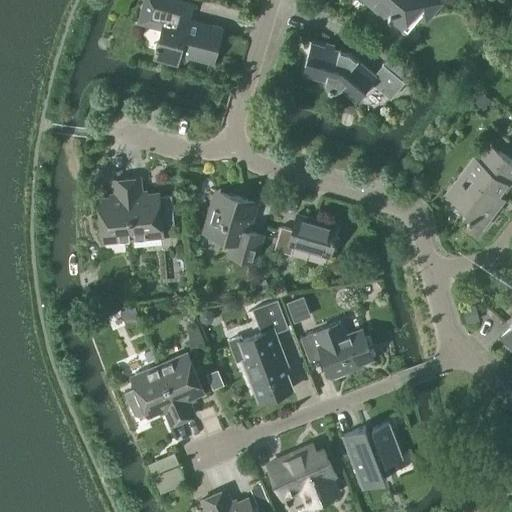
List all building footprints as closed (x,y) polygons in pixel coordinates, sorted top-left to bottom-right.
[(188,20),(193,5),(174,0),(145,0),(139,23),(162,29),(156,55),(159,60),(174,64),(178,61),(180,55),(213,64),(222,29),(188,20)] [(426,21),(441,3),(437,0),(363,0),(383,16),(385,13),(407,31),(420,16),(426,21)] [(374,75),(348,53),(311,42),(302,74),(326,80),(326,85),(327,88),(330,91),(333,92),(337,91),(339,90),(341,88),(356,101),(371,83),(390,99),(404,82),(383,64),(374,75)] [(477,160),(449,196),(460,204),(459,205),(465,210),(463,213),(469,218),(467,220),(471,223),(473,220),(480,226),(494,208),(493,207),(501,196),(498,195),(511,176),(511,161),(499,152),(489,144),(477,160)] [(159,193),(142,195),(141,178),(128,180),(133,239),(163,236),(162,224),(174,223),(171,196),(159,197),(159,193)] [(104,242),(133,239),(128,180),(114,181),(116,197),(100,199),(104,242)] [(249,231),(257,203),(216,191),(203,233),(233,241),(229,255),(255,263),(263,236),(249,231)] [(329,257),(338,227),(296,215),(292,231),(281,227),(274,250),(291,255),(293,247),(329,257)] [(303,295),(286,302),(294,322),(310,315),(303,295)] [(276,333),(289,329),(278,300),(253,309),(262,334),(240,342),(246,358),(243,359),(259,402),(293,389),(287,373),(290,372),(276,333)] [(339,321),(300,337),(309,361),(322,356),(331,377),(349,370),(348,367),(362,362),(373,358),(362,328),(344,334),(339,321)] [(511,325),(501,338),(511,347),(511,325)] [(159,365),(183,420),(196,415),(189,399),(204,393),(186,354),(159,365)] [(172,425),(183,420),(159,365),(132,378),(137,389),(126,394),(135,415),(140,417),(148,413),(149,417),(165,410),(172,425)] [(217,369),(207,373),(213,388),(223,384),(217,369)] [(387,464),(403,458),(389,422),(367,431),(365,427),(342,436),(362,489),(386,480),(383,473),(390,471),(387,464)] [(284,467),(271,472),(283,499),(298,492),(304,504),(317,498),(337,489),(332,477),(335,476),(323,449),(316,452),(312,445),(281,459),(284,467)] [(258,507),(269,502),(261,484),(250,489),(258,507)] [(214,496),(221,511),(254,511),(248,499),(233,505),(227,490),(214,496)] [(221,511),(214,496),(202,501),(207,511),(221,511)]
